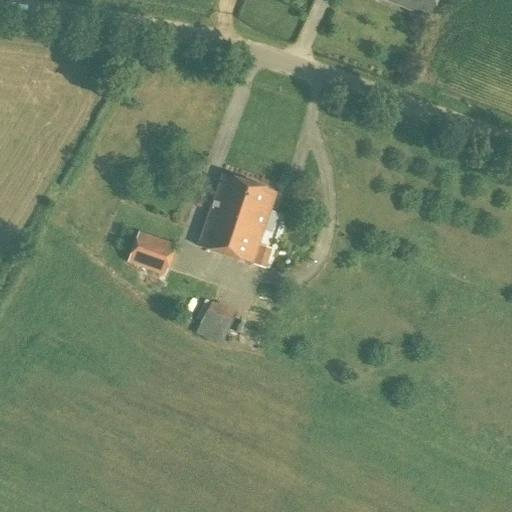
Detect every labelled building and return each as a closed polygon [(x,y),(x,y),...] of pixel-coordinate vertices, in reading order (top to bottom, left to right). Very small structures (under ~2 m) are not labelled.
[(357,0),(342,0),(339,8),(382,27),(388,13),(357,0)] [(380,0),(429,21),(437,0),(380,0)] [(331,26),(375,36),(378,22),(334,12),(331,26)] [(225,255),(248,185),(222,176),(198,246),(225,255)] [(248,185),(225,255),(251,264),(275,194),(248,185)] [(164,277),(176,246),(138,232),(127,263),(164,277)] [(265,270),(272,249),(259,245),(253,266),(265,270)] [(256,295),(250,339),(266,342),(272,297),(256,295)] [(222,346),(236,314),(209,302),(195,334),(222,346)]
